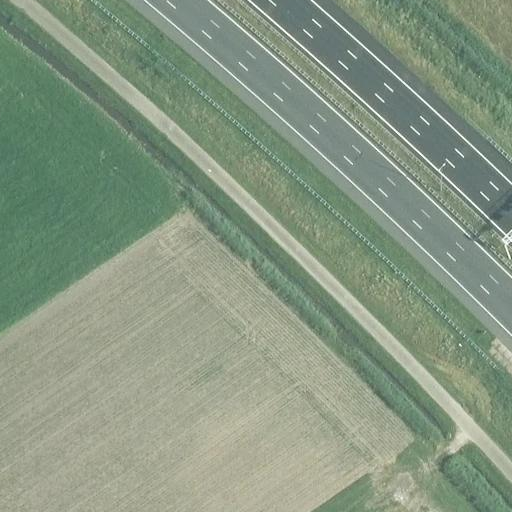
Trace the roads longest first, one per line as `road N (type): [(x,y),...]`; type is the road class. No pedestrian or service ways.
road 1 (unclassified): [(511,474),(175,136),(16,0)]
road 2 (motorway): [(173,0),(511,307)]
road 3 (motorway): [(511,216),(277,0)]
